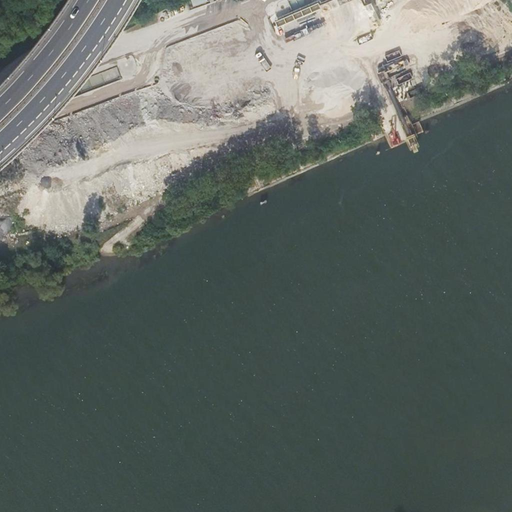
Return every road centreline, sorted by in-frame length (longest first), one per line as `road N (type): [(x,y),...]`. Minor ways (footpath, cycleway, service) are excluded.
road 1 (unclassified): [(0,88),(246,1)]
road 2 (primary): [(0,136),(111,0)]
road 3 (primary): [(83,0),(0,100)]
